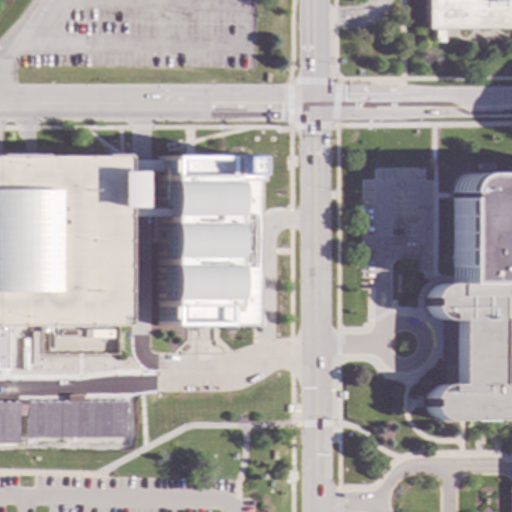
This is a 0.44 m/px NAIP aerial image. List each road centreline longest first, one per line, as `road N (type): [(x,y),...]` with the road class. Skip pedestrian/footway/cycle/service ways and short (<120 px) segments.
road 1 (tertiary): [(311,0),(315,504)]
road 2 (residential): [(0,106),(313,104)]
road 3 (residential): [(313,104),(511,102)]
